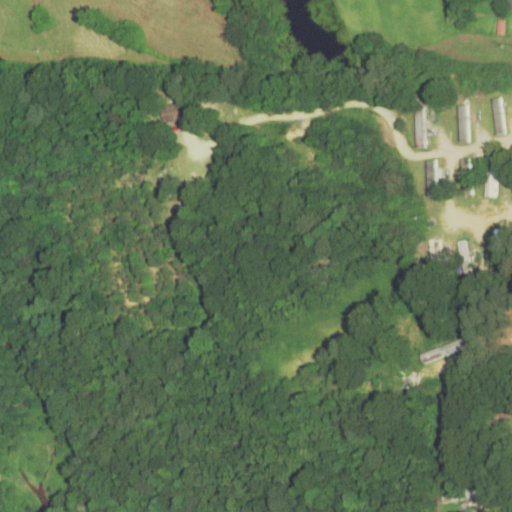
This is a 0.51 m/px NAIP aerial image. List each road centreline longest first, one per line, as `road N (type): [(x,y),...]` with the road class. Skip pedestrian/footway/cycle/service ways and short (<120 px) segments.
road 1 (residential): [(511,291),(219,288)]
road 2 (residential): [(511,119),(320,101),(240,54)]
